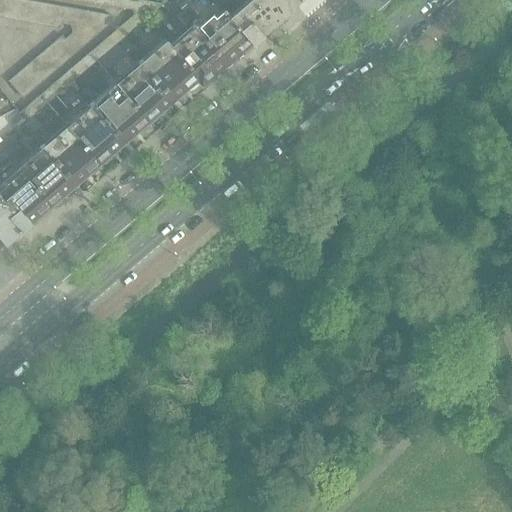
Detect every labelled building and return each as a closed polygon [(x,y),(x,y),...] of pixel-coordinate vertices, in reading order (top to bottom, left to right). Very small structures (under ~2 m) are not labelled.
[(132,11),(144,2),(135,0),(128,0),(127,10),(132,11)] [(291,16),(286,0),(235,0),(231,4),(237,11),(230,16),(255,46),(291,16)] [(147,19),(163,5),(144,2),(132,11),(133,15),(147,19)] [(171,21),(181,13),(175,6),(165,14),(171,21)] [(88,25),(91,13),(85,12),(83,23),(82,27),(88,25)] [(255,46),(230,16),(228,13),(217,22),(214,19),(200,31),(196,27),(172,49),(200,83),(202,86),(204,85),(208,86),(214,81),(213,77),(241,53),(246,54),(254,47),(255,46)] [(136,28),(147,19),(133,15),(129,19),(136,28)] [(105,28),(112,21),(111,19),(100,22),(105,28)] [(136,28),(129,19),(124,23),(132,32),(136,28)] [(82,27),(83,23),(78,22),(73,21),(71,20),(70,26),(71,30),(82,27)] [(105,28),(100,22),(94,24),(101,31),(105,28)] [(132,32),(124,23),(120,27),(128,35),(132,32)] [(101,31),(94,24),(88,25),(96,35),(101,31)] [(96,35),(88,25),(82,27),(85,30),(92,38),(96,35)] [(81,34),(85,30),(82,27),(71,30),(72,34),(76,38),(77,37),(81,34)] [(128,35),(120,27),(116,30),(123,39),(128,35)] [(92,38),(85,30),(81,34),(88,42),(92,38)] [(123,39),(116,30),(111,34),(119,43),(121,41),(123,39)] [(74,40),(76,38),(72,34),(65,40),(69,44),(70,43),(73,41),(74,40)] [(88,42),(81,34),(77,37),(84,46),(88,42)] [(119,43),(111,34),(107,38),(114,47),(119,43)] [(66,46),(65,40),(62,37),(57,40),(64,48),(65,47),(66,46)] [(84,46),(77,37),(76,38),(74,40),(73,41),(80,49),(84,46)] [(114,47),(107,38),(103,42),(110,50),(114,47)] [(64,48),(57,40),(53,44),(60,52),(61,51),(63,50),(64,48)] [(76,53),(65,40),(66,46),(65,47),(64,48),(72,56),(76,53)] [(80,49),(73,41),(70,43),(69,44),(65,40),(76,53),(80,49)] [(110,50),(103,42),(98,46),(106,54),(110,50)] [(60,52),(53,44),(49,47),(56,55),(57,54),(59,53),(60,52)] [(200,83),(172,49),(167,44),(118,86),(148,122),(150,121),(154,123),(160,118),(159,113),(187,89),(192,91),(200,83)] [(106,54),(98,46),(94,49),(101,58),(106,54)] [(56,55),(49,47),(45,51),(52,59),(54,57),(55,56),(56,55)] [(141,55),(134,47),(130,50),(137,58),(141,55)] [(72,56),(64,48),(63,50),(61,51),(60,52),(67,60),(72,56)] [(101,58),(94,49),(89,53),(97,62),(97,61),(101,58)] [(137,58),(130,50),(126,54),(133,62),(137,58)] [(52,59),(45,51),(41,54),(48,62),(50,61),(52,59)] [(67,60),(60,52),(59,53),(57,54),(56,55),(63,63),(67,60)] [(97,62),(89,53),(85,57),(92,65),(97,62)] [(48,62),(41,54),(37,58),(44,66),(44,65),(46,64),(48,62)] [(104,67),(113,59),(108,54),(100,61),(104,67)] [(63,63),(56,55),(55,56),(54,57),(52,59),(59,67),(63,63)] [(92,65),(85,57),(81,61),(88,69),(92,65)] [(44,66),(37,58),(33,61),(40,69),(41,69),(42,67),(44,66)] [(59,67),(52,59),(50,61),(48,62),(55,71),(59,67)] [(40,69),(33,61),(29,65),(36,73),(37,72),(38,71),(40,69)] [(88,69),(81,61),(76,64),(84,73),(88,69)] [(55,71),(48,62),(46,64),(44,65),(44,66),(51,74),(55,71)] [(84,73),(76,64),(72,68),(79,77),(84,73)] [(36,73),(29,65),(25,68),(32,76),(33,75),(34,74),(36,73)] [(51,74),(44,66),(42,67),(41,69),(40,69),(47,78),(51,74)] [(87,91),(103,77),(93,66),(77,80),(85,89),(87,91)] [(32,76),(25,68),(20,72),(27,80),(30,78),(31,77),(32,76)] [(79,77),(72,68),(68,72),(75,81),(79,77)] [(47,78),(40,69),(38,71),(37,72),(36,73),(43,81),(47,78)] [(27,80),(20,72),(16,75),(23,84),(26,81),(27,81),(27,80)] [(75,81),(68,72),(63,76),(71,84),(72,83),(75,81)] [(43,81),(36,73),(34,74),(33,75),(32,76),(39,85),(43,81)] [(23,84),(16,75),(12,79),(19,87),(22,84),(23,84)] [(39,85),(32,76),(31,77),(30,78),(27,80),(35,88),(39,85)] [(71,84),(63,76),(59,79),(66,88),(71,84)] [(19,87),(12,79),(8,82),(15,91),(19,88),(19,87)] [(66,88),(59,79),(54,83),(62,92),(66,88)] [(35,88),(27,80),(27,81),(26,81),(23,84),(31,92),(35,88)] [(62,92),(54,83),(50,87),(57,96),(62,92)] [(31,92),(23,84),(22,84),(19,87),(26,95),(31,92)] [(148,122),(118,86),(68,129),(99,164),(101,163),(105,165),(111,160),(110,155),(138,131),(142,133),(148,128),(148,123),(148,122)] [(26,95),(19,87),(19,88),(15,91),(22,99),(26,95)] [(57,96),(50,87),(46,91),(53,99),(57,96)] [(92,97),(87,91),(85,89),(81,92),(88,101),(92,97)] [(53,99),(46,91),(41,95),(49,103),(53,99)] [(88,101),(81,92),(76,96),(84,105),(88,101)] [(49,103),(41,95),(37,98),(44,107),(47,104),(49,103)] [(44,107),(37,98),(32,102),(40,111),(44,107)] [(40,111),(32,102),(28,106),(35,114),(40,111)] [(35,114),(28,106),(24,110),(31,118),(35,114)] [(31,118),(24,110),(19,113),(20,114),(27,122),(31,118)] [(20,114),(13,120),(20,128),(23,125),(27,122),(20,114)] [(99,170),(98,165),(99,164),(68,129),(20,171),(50,207),(51,206),(56,207),(62,202),(61,197),(78,183),(89,173),(93,175),(99,170)] [(50,207),(20,171),(9,180),(0,169),(0,161),(3,160),(4,161),(18,149),(8,138),(0,144),(0,240),(7,248),(23,234),(23,235),(33,227),(31,223),(40,216),(44,217),(50,212),(49,207),(50,207)]
